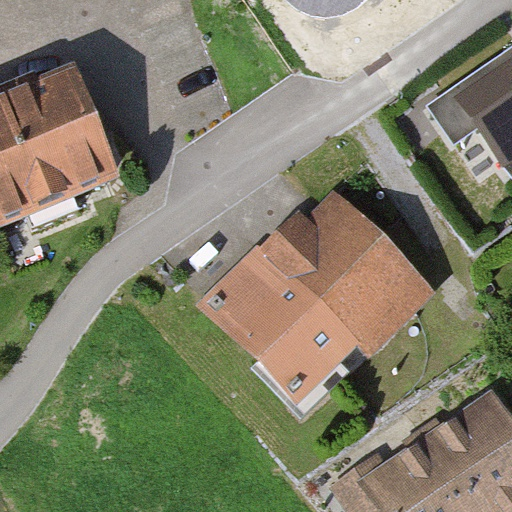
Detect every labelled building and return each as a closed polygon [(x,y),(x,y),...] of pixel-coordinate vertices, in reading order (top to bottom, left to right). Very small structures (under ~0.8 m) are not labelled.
[(291,0),(311,16),(338,20),(362,9),(368,0),(291,0)] [(511,66),(462,100),(509,170),(511,167),(511,66)] [(0,228),(108,185),(71,88),(23,107),(0,116),(0,228)] [(215,313),(296,398),(412,288),(331,203),(215,313)] [(511,511),(511,432),(493,405),(430,448),(474,511),(511,511)] [(474,511),(430,448),(368,491),(383,511),(474,511)]
